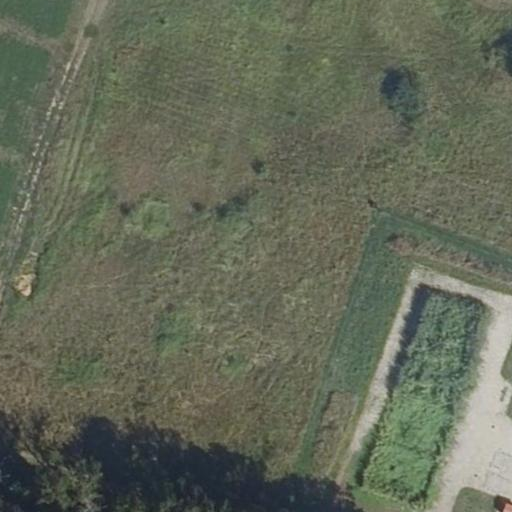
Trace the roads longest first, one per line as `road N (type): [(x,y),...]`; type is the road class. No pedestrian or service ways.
road 1 (track): [(511,461),(463,445),(509,309),(418,278),(343,498),(385,511)]
road 2 (track): [(178,511),(0,452)]
